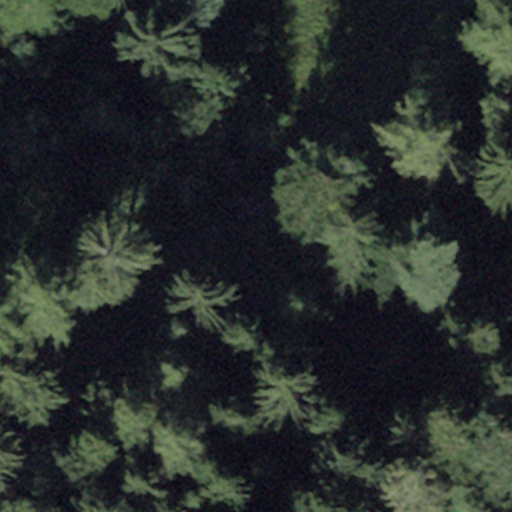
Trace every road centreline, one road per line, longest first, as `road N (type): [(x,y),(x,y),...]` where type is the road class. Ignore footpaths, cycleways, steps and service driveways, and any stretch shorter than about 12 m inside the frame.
road 1 (track): [(438,0),(409,18),(246,216),(0,286)]
road 2 (track): [(246,216),(78,374),(7,511)]
